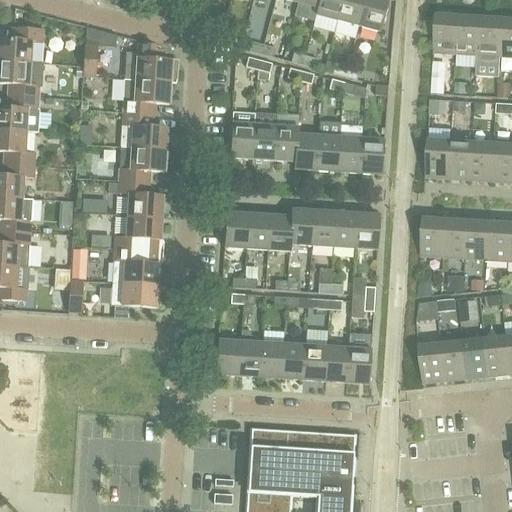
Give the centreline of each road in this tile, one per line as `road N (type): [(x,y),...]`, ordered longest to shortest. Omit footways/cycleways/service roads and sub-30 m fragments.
road 1 (residential): [(161,35),(196,62),(180,337)]
road 2 (residential): [(373,415),(175,403)]
road 3 (residential): [(180,337),(0,328)]
road 4 (residential): [(23,0),(161,35)]
